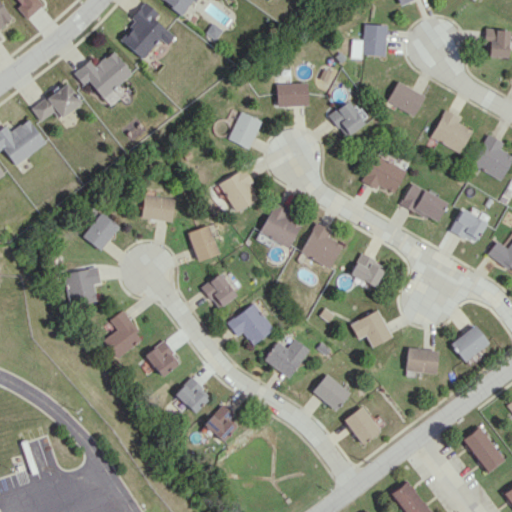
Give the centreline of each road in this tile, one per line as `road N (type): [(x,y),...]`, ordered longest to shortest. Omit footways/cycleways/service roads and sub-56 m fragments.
road 1 (residential): [(356,483),(311,429),(218,363),(143,272)]
road 2 (residential): [(511,311),(497,292),(317,187),(290,155)]
road 3 (residential): [(511,365),(318,511)]
road 4 (residential): [(96,0),(77,26),(0,81)]
